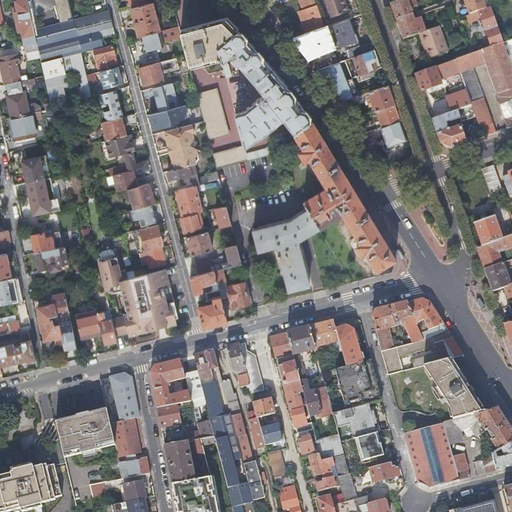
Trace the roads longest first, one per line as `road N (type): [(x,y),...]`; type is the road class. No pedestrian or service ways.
road 1 (residential): [(111,0),(200,341)]
road 2 (tertiary): [(230,0),(325,101),(384,194)]
road 3 (residential): [(358,302),(415,501)]
road 4 (residential): [(257,327),(309,511)]
road 5 (residential): [(373,0),(435,174)]
road 6 (residential): [(165,511),(134,357)]
road 7 (tertiary): [(511,397),(439,279)]
road 8 (residential): [(134,357),(0,390)]
road 9 (unknown): [(45,379),(64,490),(52,511)]
